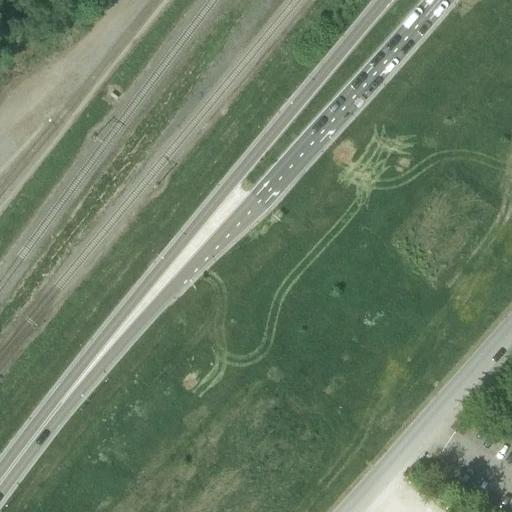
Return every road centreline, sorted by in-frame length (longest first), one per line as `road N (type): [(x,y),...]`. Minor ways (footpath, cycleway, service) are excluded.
road 1 (secondary): [(198,238),(268,191),(431,0)]
road 2 (secondary): [(198,238),(0,485)]
road 3 (secondary): [(384,0),(233,174),(198,238)]
road 4 (residential): [(350,511),(511,329)]
